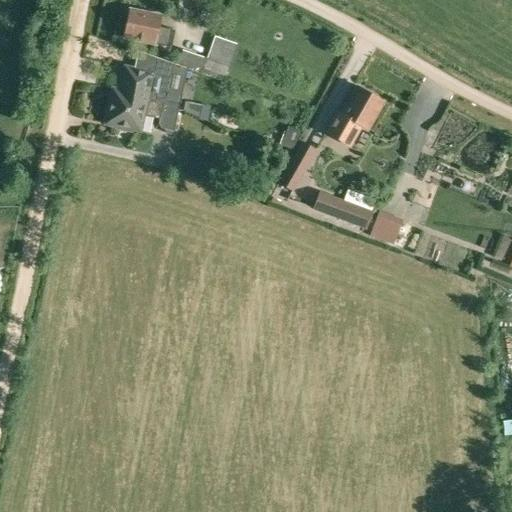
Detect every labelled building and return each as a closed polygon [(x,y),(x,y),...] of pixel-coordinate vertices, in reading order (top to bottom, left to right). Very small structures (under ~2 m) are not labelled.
[(171,47),(174,31),(159,28),(161,16),(129,9),(123,37),(155,44),(156,44),(171,47)] [(177,66),(222,81),(237,46),(215,38),(207,59),(182,51),(177,66)] [(125,67),(120,91),(112,89),(105,123),(112,125),(114,128),(129,131),(133,129),(139,131),(143,115),(159,119),(158,124),(162,129),(163,133),(170,135),(174,131),(178,108),(181,93),(166,90),(149,86),(151,73),(125,67)] [(367,130),(383,102),(357,86),(341,114),(337,111),(325,132),(350,146),(361,127),(367,130)] [(316,150),(303,142),(279,184),(293,192),(316,150)] [(354,188),(351,198),(377,207),(380,197),(354,188)] [(370,219),(341,208),(344,202),(319,193),(313,210),(366,229),(370,219)] [(381,215),(377,237),(403,242),(408,221),(381,215)]
